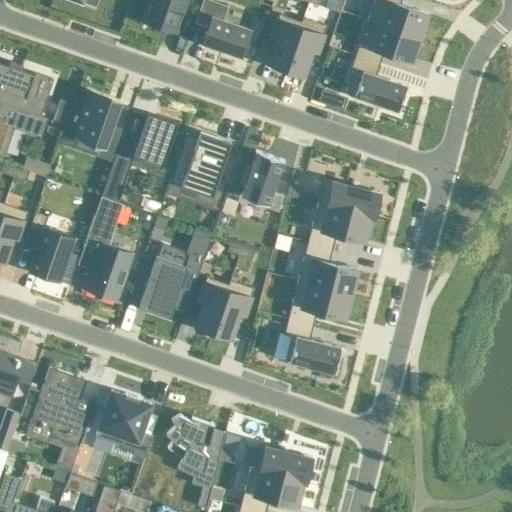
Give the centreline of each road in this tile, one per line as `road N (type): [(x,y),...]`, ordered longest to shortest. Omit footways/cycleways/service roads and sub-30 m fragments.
road 1 (residential): [(0,14),(441,169)]
road 2 (residential): [(372,434),(0,302)]
road 3 (residential): [(372,434),(441,169)]
road 4 (residential): [(441,169),(466,75),(511,18)]
